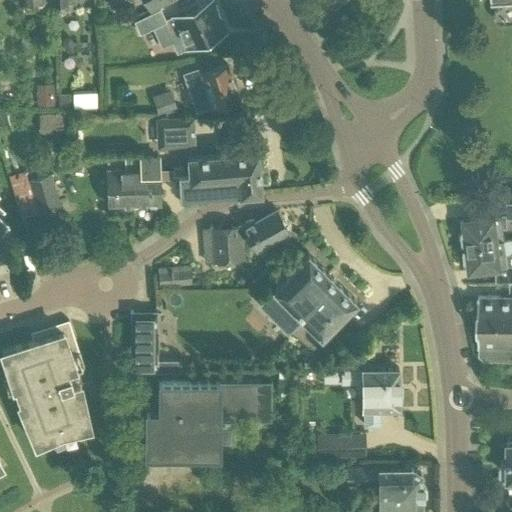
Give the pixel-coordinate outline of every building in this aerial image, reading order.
[(154,24),(162,45),(174,40),(178,51),(226,31),(225,29),(227,27),(224,19),(221,18),(219,16),(222,15),(217,2),(214,3),(211,2),(210,0),(154,24)] [(511,0),(501,0),(502,5),(499,6),(495,9),(493,12),(493,17),(495,22),(500,24),(503,25),(511,24),(511,0)] [(154,24),(166,18),(162,7),(148,14),(143,16),(139,18),(136,19),(140,29),(154,24)] [(182,73),(195,111),(199,110),(239,97),(228,63),(201,72),(200,67),(182,73)] [(155,97),(160,112),(175,107),(170,92),(155,97)] [(37,95),(37,106),(53,106),(53,95),(37,95)] [(0,127),(9,125),(5,111),(0,112),(0,127)] [(41,133),(64,133),(64,117),(41,117),(41,133)] [(192,117),(167,118),(168,146),(193,146),(192,117)] [(188,167),(173,168),(173,174),(178,173),(179,179),(180,197),(237,192),(238,194),(241,194),(260,193),(260,192),(257,151),(188,156),(188,167)] [(140,156),(126,157),(126,168),(133,168),(134,204),(160,203),(160,178),(160,175),(140,175),(140,156)] [(159,156),(140,156),(140,175),(160,175),(159,169),(159,156)] [(133,168),(126,168),(107,168),(108,205),(134,204),(133,168)] [(173,168),(159,169),(160,175),(160,178),(179,179),(178,173),(173,174),(173,168)] [(32,183),(41,213),(59,207),(50,177),(32,183)] [(0,262),(11,259),(2,234),(5,231),(5,230),(8,227),(7,226),(8,224),(0,216),(0,214),(3,212),(5,210),(0,205),(0,195),(0,194),(0,262)] [(212,225),(214,259),(244,257),(243,237),(250,233),(257,246),(289,229),(276,207),(256,219),(253,215),(238,223),(212,225)] [(464,218),(467,244),(505,239),(502,214),(464,218)] [(511,239),(511,238),(505,239),(467,244),(469,269),(506,265),(508,265),(506,253),(511,252),(511,239)] [(274,286),(322,332),(356,297),(309,250),(274,286)] [(259,286),(270,275),(263,268),(252,279),(259,286)] [(158,271),(159,285),(184,283),(183,269),(158,271)] [(505,286),(505,272),(492,272),(492,285),(505,286)] [(511,296),(478,298),(478,312),(478,333),(478,344),(480,344),(480,355),(485,359),(510,359),(511,358),(511,296)] [(130,371),(157,371),(157,311),(131,310),(130,371)] [(2,350),(18,400),(36,442),(54,434),(62,431),(70,429),(89,425),(79,380),(73,383),(69,370),(84,365),(79,351),(69,319),(39,328),(42,337),(2,350)] [(363,379),(363,366),(325,366),(325,379),(363,379)] [(399,366),(363,366),(363,379),(363,406),(364,424),(380,424),(380,406),(399,406),(399,366)] [(279,369),(279,383),(290,383),(290,369),(279,369)] [(231,435),(231,424),(235,424),(240,419),(271,419),(271,380),(220,380),(220,377),(158,377),(158,408),(146,408),(146,453),(220,453),(220,435),(231,435)] [(317,459),(348,459),(348,436),(317,436),(317,459)] [(501,469),(508,475),(509,475),(509,485),(511,485),(511,437),(508,437),(508,455),(501,462),(501,469)] [(379,482),(379,467),(379,465),(345,465),(345,481),(379,482)] [(379,467),(379,482),(379,511),(411,511),(422,506),(422,495),(423,495),(423,483),(421,483),(421,472),(411,467),(379,467)]
